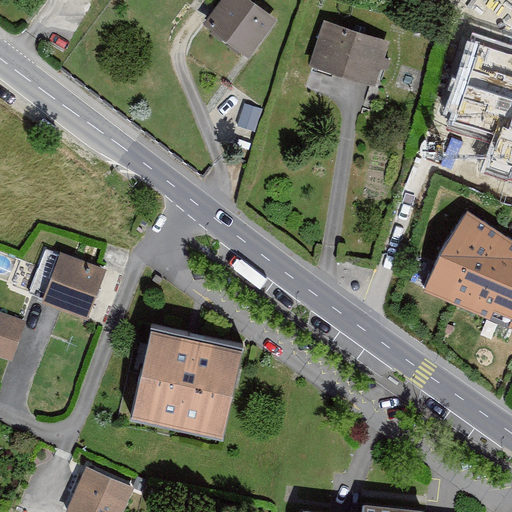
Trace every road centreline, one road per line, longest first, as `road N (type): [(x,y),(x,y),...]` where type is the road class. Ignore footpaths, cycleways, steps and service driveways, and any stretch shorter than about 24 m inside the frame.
road 1 (tertiary): [(511,433),(180,190)]
road 2 (residential): [(180,190),(76,423),(64,434),(0,410)]
road 3 (tertiary): [(180,190),(0,57)]
